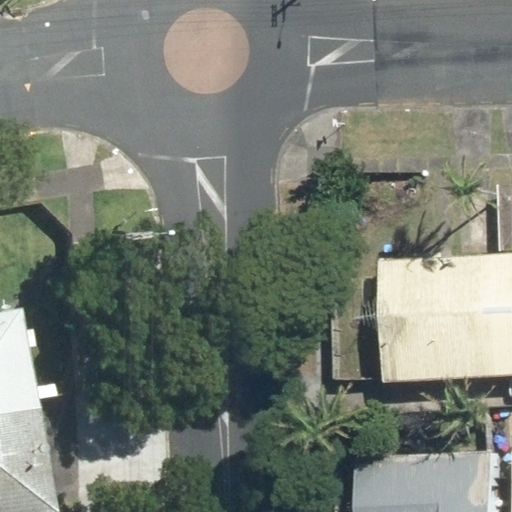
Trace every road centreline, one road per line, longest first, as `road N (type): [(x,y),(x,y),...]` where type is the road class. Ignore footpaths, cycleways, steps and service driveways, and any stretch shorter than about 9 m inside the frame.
road 1 (residential): [(215,128),(230,511)]
road 2 (tertiary): [(511,43),(288,48)]
road 3 (tertiary): [(129,55),(0,79)]
road 4 (tertiary): [(215,128),(190,126),(148,100),(129,55)]
